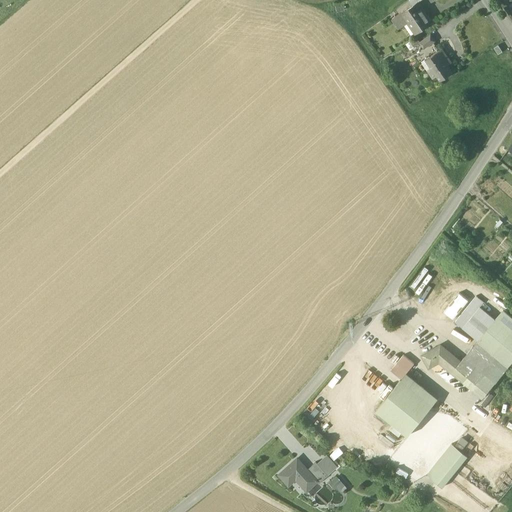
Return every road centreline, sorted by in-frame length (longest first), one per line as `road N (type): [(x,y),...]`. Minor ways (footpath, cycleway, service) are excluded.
road 1 (unclassified): [(511,115),(328,370),(226,474),(176,511)]
road 2 (track): [(0,174),(196,0)]
